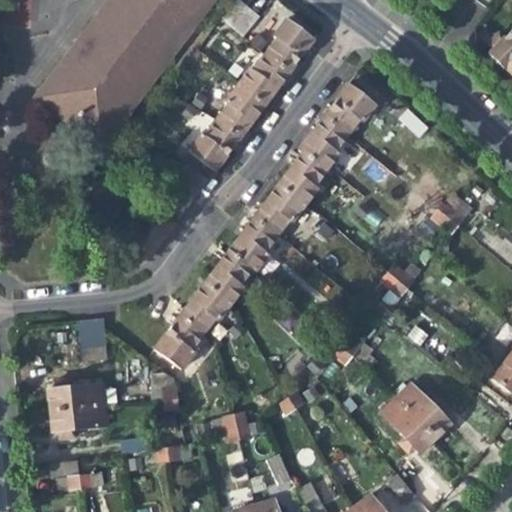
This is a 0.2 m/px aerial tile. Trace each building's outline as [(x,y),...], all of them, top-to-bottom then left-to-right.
[(109,0),(45,84),(33,100),(98,150),(209,0),(109,0)] [(239,4),(226,22),(242,36),(256,17),(239,4)] [(274,40),(263,55),(285,72),(302,51),(310,39),(285,20),(271,38),(274,40)] [(501,69),(502,67),(511,57),(511,25),(500,38),(494,33),(490,37),(484,43),(489,49),(484,53),(501,69)] [(247,69),(235,85),(261,105),(274,88),(285,72),(263,55),(251,71),(247,69)] [(511,57),(502,67),(511,76),(511,57)] [(225,105),(213,121),(236,139),(248,122),(261,105),(235,85),(222,103),(225,105)] [(333,102),(320,119),(342,136),(354,119),(358,123),(371,106),(345,85),(333,102)] [(405,110),(397,119),(415,137),(423,128),(405,110)] [(296,151),(299,154),(322,171),(325,167),(334,154),(330,151),(342,136),(320,119),(310,133),(296,151)] [(223,156),(236,139),(213,121),(201,136),(198,134),(185,151),(211,172),(223,156)] [(310,186),(322,171),(299,154),(287,170),(274,187),(297,204),(300,207),(314,189),(310,186)] [(144,259),(172,223),(202,182),(181,166),(124,244),(144,259)] [(285,221),(297,204),(274,187),(261,205),(250,219),(276,239),(288,223),(285,221)] [(440,204),(434,211),(444,219),(450,211),(440,204)] [(428,220),(437,227),(444,219),(434,211),(428,220)] [(459,219),(450,211),(444,219),(437,227),(447,234),(459,219)] [(263,256),(276,239),(250,219),(239,233),(225,252),(248,269),(260,254),(263,256)] [(236,285),(248,269),(225,252),(213,268),(200,285),(226,305),(228,302),(239,287),(236,285)] [(390,267),(384,275),(393,282),(399,275),(390,267)] [(377,283),(386,291),(393,282),(384,275),(377,283)] [(409,282),(399,275),(393,282),(386,291),(395,298),(409,282)] [(213,322),(226,305),(200,285),(188,302),(176,318),(199,336),(210,320),(213,322)] [(186,352),(199,336),(176,318),(163,335),(150,352),(176,370),(189,354),(186,352)] [(97,319),(70,322),(73,350),(100,347),(97,319)] [(337,335),(330,342),(339,350),(345,342),(337,335)] [(324,350),(333,357),(339,350),(330,342),(324,350)] [(355,350),(345,342),(339,350),(349,357),(355,350)] [(511,347),(488,379),(505,393),(510,387),(511,388),(511,347)] [(343,365),(349,357),(339,350),(333,357),(343,365)] [(449,359),(441,368),(462,385),(470,375),(449,359)] [(160,393),(161,393),(173,391),(171,381),(161,373),(156,375),(160,393)] [(45,396),(47,411),(101,404),(98,384),(86,386),(85,378),(51,382),(52,390),(44,391),(45,396)] [(407,385),(392,400),(432,440),(440,431),(446,425),(441,419),(447,414),(437,404),(432,409),(407,385)] [(161,393),(162,402),(175,401),(173,391),(161,393)] [(295,395),(287,401),(294,409),(302,403),(295,395)] [(425,446),(432,440),(392,400),(378,414),(401,439),(396,444),(406,454),(412,449),(417,454),(425,446)] [(176,412),(175,401),(162,402),(164,414),(176,412)] [(287,416),(294,409),(287,401),(279,407),(287,416)] [(104,425),(101,404),(47,411),(48,423),(50,432),(57,431),(58,438),(73,436),(73,429),(104,425)] [(240,421),(230,424),(233,435),(243,433),(240,421)] [(220,426),(223,437),(233,435),(230,424),(220,426)] [(245,444),(243,433),(233,435),(235,447),(245,444)] [(226,449),(235,447),(233,435),(223,437),(226,449)] [(120,458),(138,456),(147,455),(145,444),(118,447),(120,458)] [(175,453),(166,454),(166,466),(176,465),(175,453)] [(158,467),(166,466),(166,454),(157,455),(158,467)] [(271,459),(260,465),(272,488),(283,481),(271,459)] [(67,489),(76,488),(75,477),(74,462),(47,465),(48,479),(66,477),(67,489)] [(87,475),(75,477),(76,488),(88,487),(87,475)] [(394,479),(386,486),(402,506),(411,498),(394,479)] [(380,511),(367,495),(350,508),(353,511),(380,511)] [(300,505),(303,511),(320,511),(312,497),(300,505)] [(273,511),(270,501),(252,506),(253,511),(273,511)]
